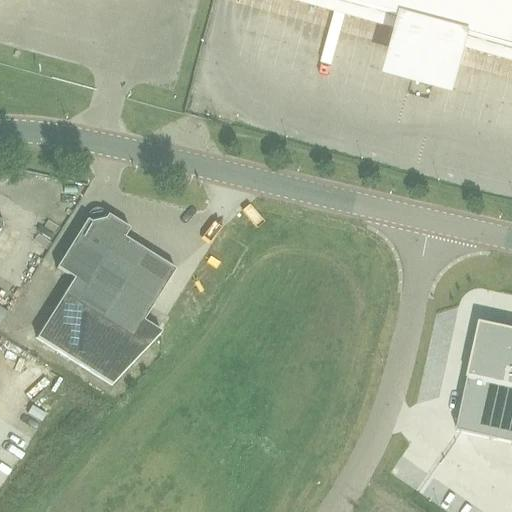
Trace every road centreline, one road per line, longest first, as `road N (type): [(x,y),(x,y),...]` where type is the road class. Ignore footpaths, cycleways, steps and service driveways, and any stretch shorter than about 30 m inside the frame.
road 1 (tertiary): [(429,221),(92,143),(0,133)]
road 2 (unclassified): [(429,221),(400,374),(332,511)]
